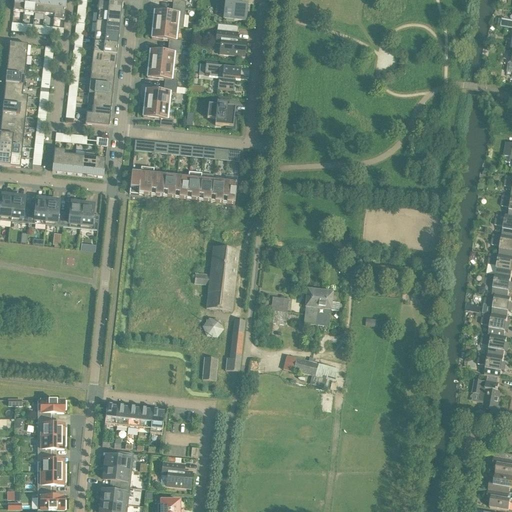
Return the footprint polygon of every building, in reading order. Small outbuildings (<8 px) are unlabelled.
[(14,0),(13,12),(23,13),(24,0),(14,0)] [(24,0),(23,13),(34,14),(35,0),(24,0)] [(35,0),(34,14),(44,15),(45,0),(35,0)] [(53,21),(54,21),(55,0),(45,0),(44,15),(54,17),(53,21)] [(55,0),(54,21),(64,22),(66,0),(55,0)] [(173,2),(172,8),(185,9),(186,3),(180,2),(180,0),(155,0),(173,2)] [(217,0),(217,2),(222,2),(221,14),(224,14),(224,20),(225,20),(225,21),(233,22),(234,21),(245,22),(246,13),(247,13),(248,5),(229,3),(229,0),(217,0)] [(98,3),(97,13),(121,16),(122,5),(98,3)] [(154,12),(153,26),(183,29),(185,9),(172,8),(172,14),(154,12)] [(97,13),(96,24),(120,26),(121,16),(97,13)] [(511,29),(511,20),(501,19),(500,27),(511,29)] [(96,24),(95,34),(119,36),(120,26),(96,24)] [(234,33),(235,28),(235,27),(218,25),(216,44),(220,45),(219,55),(244,58),(246,42),(236,41),(237,34),(234,33)] [(169,41),(168,47),(181,49),(182,43),(176,42),(177,29),(183,30),(183,29),(153,26),(151,39),(169,41)] [(95,34),(94,44),(118,46),(119,36),(95,34)] [(10,44),(9,54),(27,56),(28,46),(10,44)] [(94,44),(93,54),(116,56),(118,46),(94,44)] [(150,52),(148,65),(173,68),(174,54),(180,55),(181,49),(168,47),(167,54),(150,52)] [(9,54),(7,65),(26,67),(27,56),(9,54)] [(93,54),(92,64),(115,67),(116,56),(93,54)] [(198,75),(209,76),(209,78),(208,79),(218,80),(217,91),(233,93),(234,84),(235,84),(234,84),(235,82),(239,82),(241,70),(218,68),(218,65),(206,63),(205,66),(199,66),(198,75)] [(92,64),(91,74),(114,77),(115,67),(92,64)] [(7,65),(6,75),(25,77),(26,67),(7,65)] [(164,81),(164,87),(177,88),(177,82),(171,81),(173,68),(148,65),(147,79),(164,81)] [(91,74),(90,84),(113,87),(114,77),(91,74)] [(6,75),(5,85),(23,87),(25,77),(6,75)] [(88,94),(88,95),(112,97),(113,87),(90,84),(89,85),(95,85),(94,95),(88,94)] [(5,85),(4,95),(28,98),(28,97),(22,97),(23,87),(5,85)] [(145,91),(144,105),(169,107),(170,94),(176,95),(177,88),(164,87),(163,93),(145,91)] [(4,95),(3,105),(27,108),(28,98),(4,95)] [(88,95),(87,105),(111,107),(112,97),(88,95)] [(207,119),(215,120),(215,126),(226,127),(225,129),(234,130),(236,119),(234,119),(235,108),(227,107),(227,105),(224,105),(225,98),(212,97),(211,106),(208,105),(207,119)] [(3,105),(2,115),(26,118),(27,108),(3,105)] [(86,114),(86,115),(110,118),(111,107),(87,105),(93,106),(92,115),(86,114)] [(169,107),(144,105),(143,118),(160,120),(159,128),(172,129),(173,121),(167,121),(169,107)] [(2,115),(1,126),(24,128),(26,118),(2,115)] [(110,118),(86,115),(85,125),(109,128),(110,118)] [(1,126),(0,133),(0,135),(23,138),(24,128),(1,126)] [(0,135),(0,145),(22,148),(23,138),(0,135)] [(0,145),(0,156),(21,159),(22,148),(0,145)] [(52,174),(62,175),(65,151),(54,150),(52,174)] [(62,175),(72,176),(74,156),(65,155),(65,151),(62,175)] [(72,176),(83,177),(85,154),(84,158),(74,156),(72,176)] [(83,177),(93,178),(95,155),(85,154),(83,177)] [(95,155),(93,178),(103,179),(105,160),(95,159),(96,155),(95,155)] [(21,159),(0,156),(0,166),(20,169),(21,159)] [(129,195),(150,197),(153,169),(141,168),(140,173),(132,172),(129,195)] [(150,197),(162,198),(165,176),(153,174),(154,169),(153,169),(150,197)] [(174,199),(186,201),(189,173),(188,178),(177,177),(174,199)] [(186,201),(198,202),(201,175),(189,173),(186,201)] [(210,203),(212,181),(213,176),(201,175),(198,202),(210,203)] [(162,198),(174,199),(177,177),(165,176),(162,198)] [(210,203),(222,205),(224,182),(212,181),(210,203)] [(224,182),(222,205),(234,206),(237,183),(224,182)] [(510,208),(508,218),(511,218),(511,197),(511,198),(503,196),(501,207),(510,208)] [(0,221),(11,223),(13,198),(2,197),(1,206),(0,206),(0,221)] [(11,223),(28,225),(30,209),(24,209),(25,199),(13,198),(11,223)] [(28,225),(45,227),(48,202),(37,201),(36,210),(30,209),(28,225)] [(45,227),(62,229),(64,213),(58,212),(59,203),(48,202),(45,227)] [(62,229),(80,230),(82,206),(71,204),(70,214),(64,213),(62,229)] [(82,206),(80,230),(97,232),(99,217),(98,217),(93,216),(94,207),(82,206)] [(502,237),(504,237),(511,238),(511,218),(508,218),(496,216),(495,226),(504,227),(502,237)] [(500,247),(499,256),(511,258),(511,238),(504,237),(502,237),(493,235),(491,246),(500,247)] [(210,277),(195,275),(194,285),(209,287),(206,310),(231,313),(238,253),(213,250),(210,277)] [(497,267),(495,276),(511,279),(511,273),(511,258),(499,256),(490,255),(488,265),(497,267)] [(65,266),(74,267),(75,258),(66,257),(65,266)] [(417,269),(404,268),(403,275),(416,276),(417,269)] [(376,269),(375,278),(389,280),(390,270),(376,269)] [(392,282),(399,282),(400,274),(392,273),(392,282)] [(494,286),(492,296),(508,299),(509,293),(511,293),(511,291),(511,285),(510,285),(511,279),(495,276),(486,274),(485,285),(494,286)] [(303,325),(316,327),(319,292),(307,291),(303,325)] [(319,292),(316,327),(328,328),(330,311),(338,312),(339,304),(331,303),(332,294),(319,292)] [(486,295),(483,315),(507,319),(508,313),(511,314),(511,310),(511,305),(510,305),(511,299),(508,299),(492,296),(486,295)] [(269,324),(285,326),(288,299),(272,298),(269,324)] [(164,332),(175,334),(179,307),(167,305),(164,332)] [(490,326),(488,335),(488,336),(504,339),(505,333),(508,333),(510,325),(506,324),(507,319),(483,315),(481,324),(490,326)] [(219,320),(208,318),(202,327),(207,337),(218,339),(223,331),(219,320)] [(364,327),(377,329),(378,321),(366,319),(364,327)] [(225,372),(239,373),(245,323),(234,321),(229,360),(227,360),(225,372)] [(490,346),(488,355),(488,356),(504,359),(505,353),(508,353),(509,345),(506,345),(507,339),(504,339),(488,336),(488,335),(482,334),(481,345),(490,346)] [(488,356),(488,355),(479,354),(477,365),(486,366),(485,376),(500,379),(501,373),(504,374),(506,366),(503,365),(504,359),(488,356)] [(292,373),(293,372),(334,382),(338,370),(284,356),(281,371),(292,373)] [(202,381),(215,382),(217,360),(204,359),(202,381)] [(485,403),(483,409),(497,412),(499,397),(499,396),(499,395),(498,394),(497,394),(499,385),(475,381),(473,394),(480,395),(479,402),(485,403)] [(38,402),(38,420),(51,420),(51,415),(64,415),(64,411),(66,411),(66,402),(38,402)] [(104,426),(116,427),(118,408),(106,406),(104,426)] [(116,427),(127,429),(130,409),(118,408),(116,427)] [(127,429),(139,430),(141,410),(130,409),(127,429)] [(149,435),(150,435),(152,411),(141,410),(139,430),(150,431),(149,435)] [(152,411),(150,435),(161,436),(164,413),(152,411)] [(38,420),(38,438),(66,438),(66,429),(64,429),(64,426),(50,426),(51,420),(38,420)] [(38,438),(37,456),(50,456),(50,451),(64,451),(64,448),(66,448),(66,438),(38,438)] [(104,462),(103,469),(132,472),(133,455),(116,453),(115,458),(106,457),(106,462),(104,462)] [(37,456),(37,475),(66,475),(66,466),(64,465),(64,462),(50,462),(50,456),(37,456)] [(511,460),(508,460),(496,458),(494,458),(492,468),(497,469),(496,475),(511,477),(511,460)] [(166,488),(190,490),(192,474),(184,473),(184,466),(164,464),(163,477),(168,477),(166,488)] [(113,482),(112,487),(130,489),(132,472),(103,469),(102,476),(104,477),(103,481),(113,482)] [(37,475),(37,493),(50,493),(50,487),(64,487),(64,484),(66,484),(66,475),(37,475)] [(490,481),(488,491),(509,495),(510,489),(511,489),(511,477),(496,475),(495,482),(490,481)] [(100,496),(99,503),(128,506),(129,495),(125,494),(126,489),(130,490),(130,489),(112,487),(112,493),(102,492),(102,496),(100,496)] [(509,495),(488,491),(487,501),(491,502),(490,509),(508,511),(511,501),(508,501),(509,495)] [(50,493),(37,493),(37,511),(66,511),(66,502),(63,502),(63,498),(50,498),(50,493)] [(179,511),(179,502),(161,502),(161,506),(158,506),(158,511),(179,511)] [(127,511),(128,506),(99,503),(99,511),(100,511),(127,511)]
